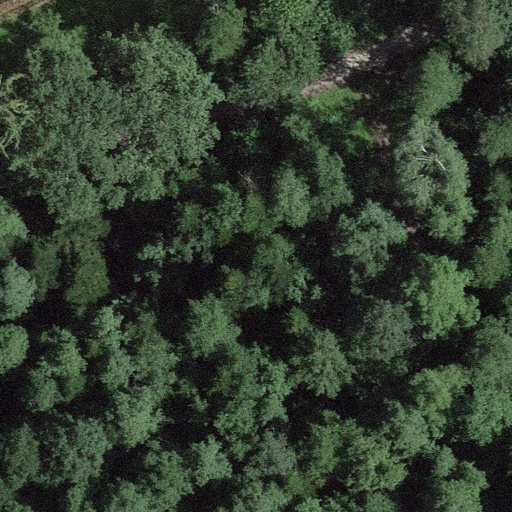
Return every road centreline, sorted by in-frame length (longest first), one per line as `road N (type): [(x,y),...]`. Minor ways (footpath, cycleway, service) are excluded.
road 1 (track): [(0,191),(364,60),(492,0)]
road 2 (track): [(364,60),(511,484)]
